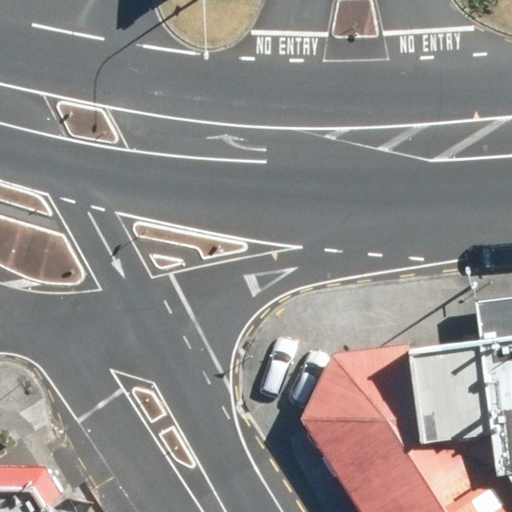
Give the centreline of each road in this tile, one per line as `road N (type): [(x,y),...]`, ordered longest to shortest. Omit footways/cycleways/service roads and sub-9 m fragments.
road 1 (primary): [(444,143),(218,140),(15,103)]
road 2 (secondary): [(444,143),(307,253),(230,297),(154,327)]
road 3 (secondary): [(15,103),(154,327)]
road 4 (secondary): [(179,511),(51,343)]
road 5 (secondary): [(154,327),(228,457),(243,511)]
